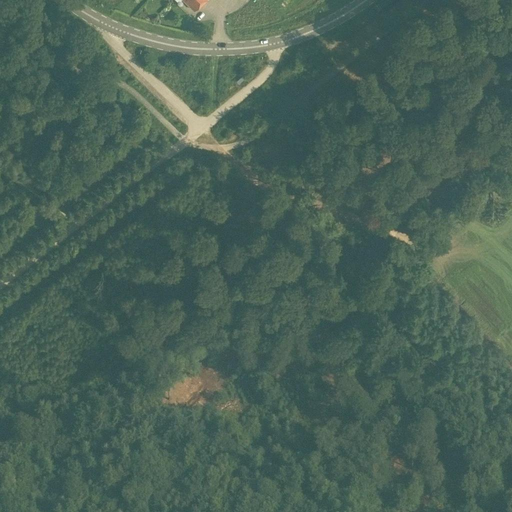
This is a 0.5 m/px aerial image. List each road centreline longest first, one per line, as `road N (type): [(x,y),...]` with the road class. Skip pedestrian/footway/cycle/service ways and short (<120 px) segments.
road 1 (track): [(413,240),(363,212),(264,188),(199,128)]
road 2 (secondary): [(110,26),(184,47),(276,43)]
road 3 (unclassified): [(199,128),(114,45),(110,26)]
